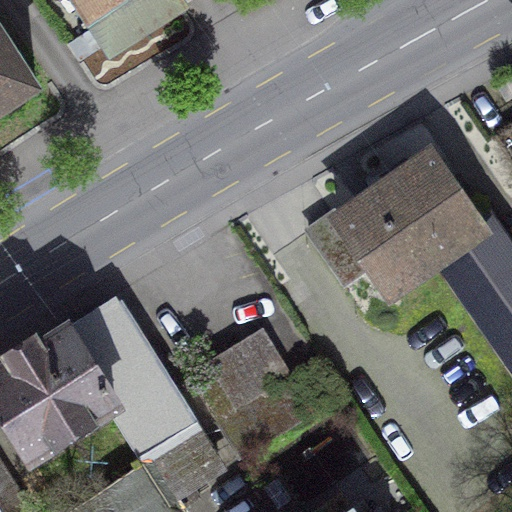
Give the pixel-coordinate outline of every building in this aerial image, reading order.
[(0,0),(0,111),(36,87),(0,33),(0,0)] [(76,0),(109,51),(182,5),(178,0),(76,0)] [(511,126),(494,138),(511,165),(511,126)] [(479,225),(432,158),(338,222),(369,266),(387,292),(439,256),(511,361),(511,256),(487,220),(479,225)] [(369,266),(338,222),(332,214),(308,230),(345,283),(369,266)] [(11,365),(0,372),(0,413),(31,462),(113,409),(147,463),(74,511),(183,511),(184,511),(174,496),(220,468),(117,306),(118,306),(115,301),(111,303),(111,304),(68,330),(68,329),(38,348),(35,342),(21,351),(7,360),(11,365)] [(215,373),(195,385),(239,457),(297,419),(342,388),(326,365),(279,397),(274,389),(240,411),(238,409),(288,376),(260,332),(209,364),(215,373)] [(0,494),(16,484),(0,457),(0,494)]
